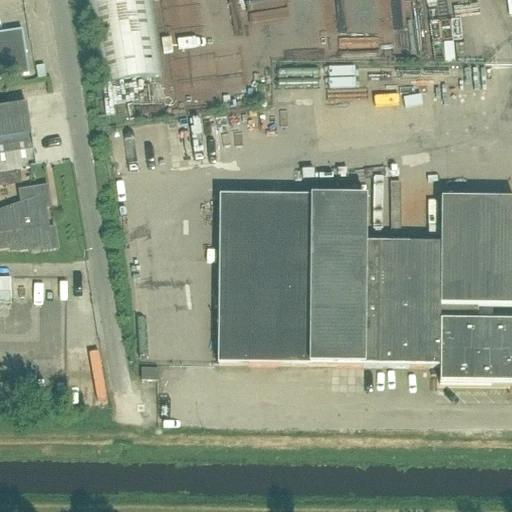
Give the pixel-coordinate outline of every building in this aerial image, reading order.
[(86,0),(101,87),(162,77),(149,0),(86,0)] [(0,76),(2,76),(3,80),(30,76),(24,32),(0,35),(0,76)] [(36,173),(36,171),(26,108),(0,111),(0,175),(29,171),(30,174),(36,173)] [(373,206),(383,206),(383,186),(373,186),(373,206)] [(47,235),(43,211),(49,210),(46,192),(21,197),(23,206),(0,214),(0,252),(12,250),(12,253),(19,252),(20,253),(30,252),(31,254),(42,252),(43,254),(55,252),(53,234),(47,235)] [(440,249),(366,248),(366,203),(219,201),(217,368),(439,370),(439,387),(511,387),(511,326),(477,326),(477,311),(511,311),(511,203),(440,203),(440,249)] [(141,373),(141,385),(158,385),(158,373),(141,373)]
